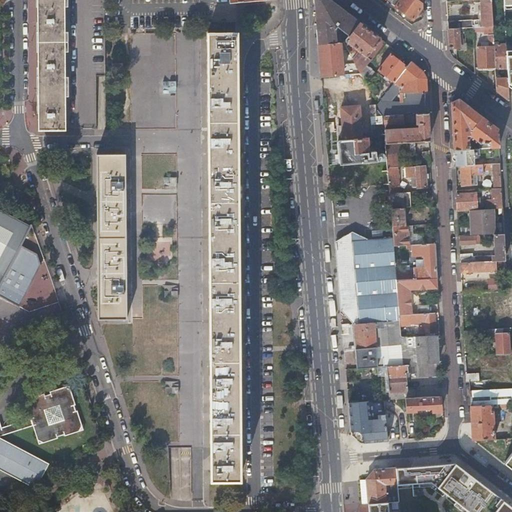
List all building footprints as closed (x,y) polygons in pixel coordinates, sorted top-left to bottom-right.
[(36,0),(37,130),(67,129),(67,125),(64,125),(64,44),(66,44),(67,36),(64,36),(63,0),(36,0)] [(349,36),(359,22),(331,0),(315,0),(319,44),(336,43),(335,28),(337,30),(340,28),(349,36)] [(422,9),(421,3),(417,0),(388,0),(413,20),(422,9)] [(493,26),(491,0),(480,0),(482,19),(447,21),(448,28),(459,28),(472,27),(476,27),(485,26),(493,26)] [(511,0),(503,0),(504,5),(511,4),(511,50),(506,51),(507,69),(507,78),(508,82),(511,85),(511,0)] [(385,42),(359,22),(349,36),(346,39),(348,40),(346,42),(348,44),(349,42),(359,50),(353,58),(361,73),(367,65),(385,42)] [(494,44),(493,26),(485,26),(485,34),(489,34),(489,46),(477,47),(478,68),(495,67),(494,44)] [(448,28),(449,47),(460,47),(459,28),(448,28)] [(212,478),(228,478),(240,478),(236,32),(221,32),(221,29),(215,29),(215,32),(207,32),(212,478)] [(336,43),(319,44),(321,76),(343,74),(342,65),(339,65),(338,50),(348,50),(344,42),(336,43)] [(367,65),(372,69),(389,45),(385,42),(367,65)] [(496,89),(508,99),(508,82),(507,78),(500,79),(500,69),(507,69),(506,51),(506,44),(494,44),(495,67),(496,89)] [(396,80),(407,66),(391,54),(379,69),(394,82),(396,80)] [(422,71),(410,61),(407,66),(396,80),(403,86),(409,79),(411,99),(424,98),(423,91),(426,91),(426,78),(422,71)] [(122,75),(122,64),(112,64),(112,75),(122,75)] [(372,69),(367,65),(361,73),(364,80),(372,69)] [(364,80),(361,73),(351,74),(359,101),(341,102),(343,130),(338,131),(339,140),(368,137),(368,135),(363,135),(361,113),(371,113),(370,104),(376,104),(378,104),(364,80)] [(179,80),(181,91),(189,91),(188,80),(179,80)] [(499,147),(498,129),(458,98),(451,102),(454,149),(469,148),(468,138),(471,135),(480,142),(490,142),(490,147),(499,147)] [(377,115),(376,104),(370,104),(371,113),(372,123),(383,123),(382,115),(377,115)] [(388,113),(403,112),(403,105),(387,105),(388,113)] [(424,113),(424,105),(411,106),(412,114),(424,113)] [(429,139),(427,113),(424,113),(412,114),(383,115),(384,123),(404,123),(404,122),(416,122),(416,123),(418,123),(419,129),(372,132),(373,137),(385,136),(385,142),(414,140),(429,139)] [(368,137),(339,140),(340,164),(370,162),(368,137)] [(415,151),(414,140),(385,142),(386,160),(387,168),(397,167),(396,152),(415,151)] [(469,148),(454,149),(455,165),(460,165),(474,164),(473,154),(479,154),(479,148),(469,148)] [(97,154),(98,318),(126,318),(125,154),(97,154)] [(387,168),(386,160),(376,161),(377,171),(387,170),(387,168)] [(501,188),(500,163),(491,163),(474,164),(460,165),(461,185),(477,184),(476,173),(483,173),(483,170),(492,169),(494,188),(501,188)] [(426,186),(424,165),(403,167),(404,176),(410,176),(411,185),(416,185),(416,187),(426,186)] [(388,183),(388,173),(349,176),(348,166),(337,167),(338,188),(388,183)] [(399,192),(397,167),(387,168),(387,170),(388,173),(388,183),(389,192),(399,192)] [(176,187),(189,187),(189,175),(176,175),(176,187)] [(492,208),(502,208),(501,188),(494,188),(491,189),(492,208)] [(403,192),(399,192),(389,192),(390,208),(403,207),(404,207),(403,192)] [(471,210),(478,209),(477,192),(456,193),(457,211),(471,210)] [(432,197),(422,197),(423,205),(432,205),(432,197)] [(403,207),(390,208),(392,226),(406,225),(406,223),(404,223),(403,207)] [(471,210),(472,234),(493,233),(494,233),(492,208),(478,209),(471,210)] [(32,224),(30,226),(0,210),(0,294),(21,306),(42,266),(38,254),(22,246),(33,225),(32,224)] [(407,244),(406,225),(392,226),(392,238),(393,245),(407,244)] [(411,225),(406,225),(407,244),(412,244),(423,243),(422,233),(412,234),(411,225)] [(367,240),(351,232),(335,242),(367,240)] [(496,260),(505,260),(504,233),(494,233),(493,233),(494,253),(492,254),(492,255),(472,256),(471,253),(460,253),(460,262),(496,260)] [(479,236),(459,236),(459,245),(479,243),(479,236)] [(393,245),(392,238),(367,240),(335,242),(341,310),(353,323),(370,322),(374,321),(399,319),(399,314),(396,279),(395,273),(393,245)] [(436,277),(434,243),(423,243),(412,244),(413,272),(395,273),(396,279),(412,278),(436,277)] [(402,246),(395,246),(396,262),(403,261),(402,246)] [(496,270),(496,265),(496,260),(460,262),(461,272),(496,270)] [(436,288),(436,277),(412,278),(396,279),(399,314),(411,313),(409,289),(412,289),(436,288)] [(177,282),(177,294),(190,294),(191,282),(177,282)] [(489,283),(490,292),(499,291),(499,283),(489,283)] [(411,313),(399,314),(399,319),(399,323),(399,324),(409,324),(409,322),(421,321),(421,326),(419,326),(420,332),(435,332),(434,312),(411,313)] [(399,323),(399,319),(374,321),(377,346),(401,344),(400,336),(399,324),(399,323)] [(371,346),(370,322),(353,323),(355,348),(371,346)] [(342,334),(353,334),(352,324),(342,324),(342,334)] [(499,354),(510,353),(509,328),(504,329),(504,332),(495,333),(496,354),(499,354)] [(490,332),(490,329),(480,330),(466,330),(467,339),(480,338),(480,336),(487,336),(487,332),(490,332)] [(438,362),(437,334),(400,336),(401,344),(403,364),(409,364),(415,364),(438,362)] [(377,357),(377,346),(371,346),(355,348),(356,358),(359,358),(360,368),(384,366),(383,357),(377,357)] [(439,375),(438,362),(415,364),(416,368),(418,368),(419,376),(439,375)] [(409,364),(403,364),(387,366),(390,399),(405,398),(415,398),(415,389),(408,389),(406,371),(408,371),(407,366),(409,366),(409,364)] [(466,373),(466,381),(478,381),(478,373),(466,373)] [(178,378),(178,390),(191,390),(191,378),(178,378)] [(70,389),(66,388),(65,387),(50,392),(50,394),(45,396),(44,394),(28,399),(26,403),(31,418),(1,428),(1,427),(0,427),(0,426),(0,436),(33,426),(38,441),(38,440),(42,442),(42,443),(57,438),(57,437),(64,435),(65,436),(80,431),(79,431),(81,427),(82,426),(77,411),(76,411),(74,405),(75,405),(70,389)] [(502,404),(501,389),(470,391),(471,406),(493,404),(502,404)] [(441,412),(441,396),(415,398),(405,398),(406,407),(406,412),(416,411),(416,409),(432,408),(432,412),(441,412)] [(360,443),(387,441),(386,420),(371,422),(369,401),(349,403),(351,435),(360,443)] [(493,404),(471,406),(472,440),(494,439),(493,404)] [(0,469),(35,489),(48,464),(0,438),(0,469)] [(395,468),(397,484),(430,481),(434,484),(441,490),(444,492),(469,511),(388,511),(388,502),(368,504),(368,511),(511,511),(511,506),(499,497),(455,463),(421,466),(398,468),(395,468)] [(374,470),(366,479),(368,504),(388,502),(398,501),(397,484),(395,468),(374,470)] [(178,485),(178,469),(170,469),(170,494),(183,493),(183,485),(178,485)] [(368,504),(366,479),(360,480),(362,504),(368,504)]
